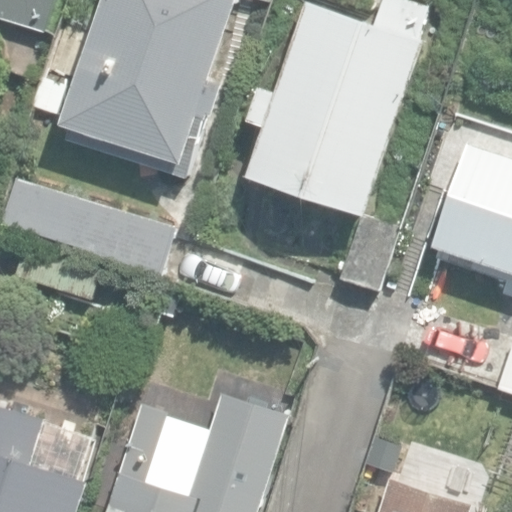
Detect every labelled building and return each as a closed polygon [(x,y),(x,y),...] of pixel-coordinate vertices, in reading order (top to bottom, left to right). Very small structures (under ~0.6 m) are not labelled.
[(4,17),(48,31),(57,0),(0,0),(0,11),(6,13),(4,17)] [(74,137),(194,177),(226,81),(217,78),(242,0),(109,0),(100,29),(70,19),(40,108),(71,118),(69,124),(77,126),(74,137)] [(256,176),(371,214),(430,40),(423,37),(434,5),(417,0),(390,0),(382,24),(312,1),(282,92),(266,87),(254,120),(273,126),(256,176)] [(507,292),(511,293),(511,159),(470,147),(437,256),(511,278),(507,292)] [(9,221),(167,275),(183,229),(25,175),(9,221)] [(346,278),(385,290),(404,226),(366,214),(346,278)] [(74,380),(105,390),(112,368),(81,358),(74,380)] [(511,360),(503,387),(511,390),(511,360)] [(428,393),(401,384),(391,413),(419,422),(428,393)] [(0,511),(82,511),(93,480),(84,477),(98,436),(0,403),(0,511)] [(225,496),(269,511),(297,427),(253,413),(225,496)] [(112,511),(209,511),(213,499),(206,497),(209,486),(138,463),(135,473),(126,470),(112,511)] [(473,511),(477,502),(394,474),(381,511),(473,511)]
